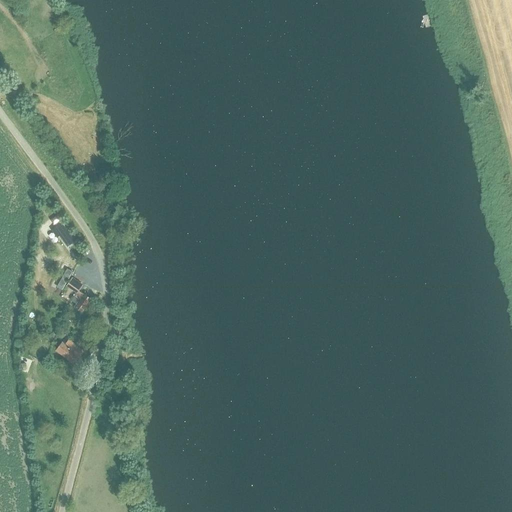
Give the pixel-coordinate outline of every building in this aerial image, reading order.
[(35,92),(30,97),(34,102),(40,97),(35,92)] [(62,223),(55,228),(63,240),(68,246),(75,241),(69,234),(62,223)] [(72,279),(66,287),(76,294),(79,290),(81,292),(84,287),(72,279)] [(81,292),(79,290),(76,294),(72,300),(77,304),(75,307),(82,312),(91,300),(81,292)] [(56,350),(75,365),(85,352),(69,339),(65,344),(62,342),(56,350)]
